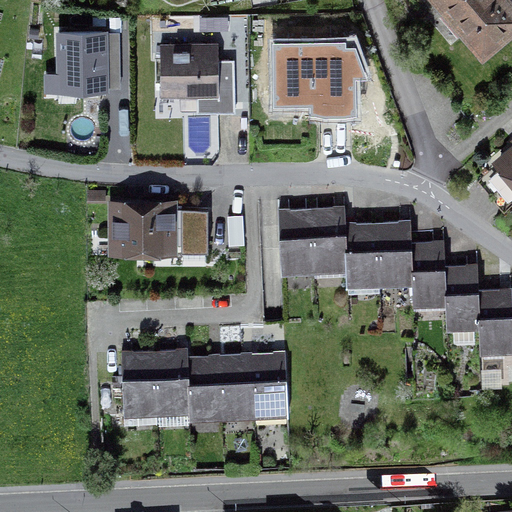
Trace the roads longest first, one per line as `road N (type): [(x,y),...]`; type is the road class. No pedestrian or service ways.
road 1 (tertiary): [(0,507),(511,483)]
road 2 (residential): [(421,190),(363,175),(117,175),(0,157)]
road 3 (residential): [(421,190),(428,156),(374,0)]
